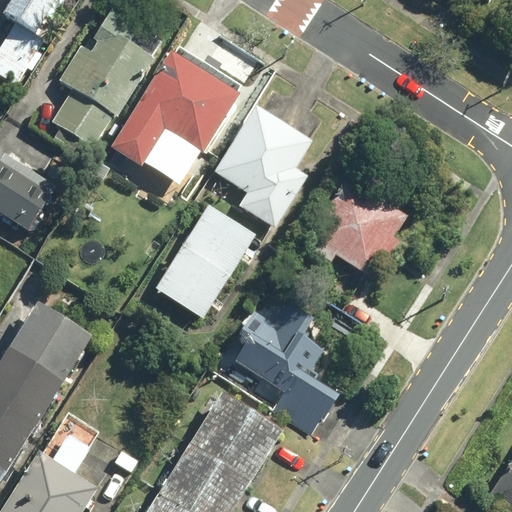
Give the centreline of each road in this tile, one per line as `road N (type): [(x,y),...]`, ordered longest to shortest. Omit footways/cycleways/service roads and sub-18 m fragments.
road 1 (tertiary): [(355,511),(511,267)]
road 2 (residential): [(511,142),(288,0)]
